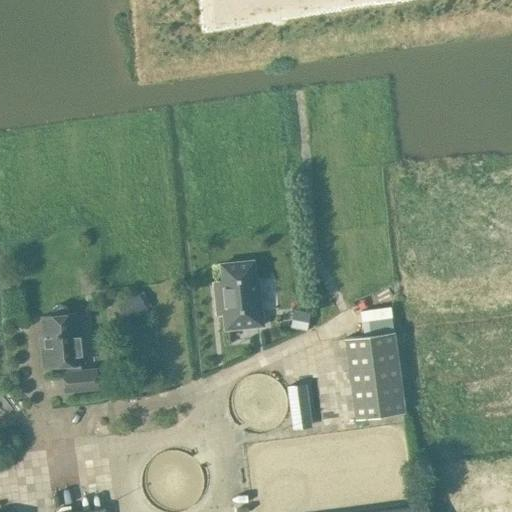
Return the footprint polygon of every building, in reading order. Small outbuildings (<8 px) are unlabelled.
[(253,260),(222,263),(224,282),(224,283),(225,298),(230,297),(232,315),(226,315),(227,327),(263,324),(258,279),(255,280),(255,272),(253,260)] [(46,347),(42,348),(44,367),(67,364),(67,372),(64,372),(66,390),(98,387),(96,369),(82,371),(81,363),(83,363),(78,313),(69,314),(68,309),(65,306),(61,305),(57,305),(54,307),(51,311),(51,315),(42,316),(46,347)] [(294,310),(290,326),(307,330),(311,313),(294,310)] [(405,413),(394,331),(345,338),(355,419),(405,413)] [(300,385),(288,386),(294,429),(306,427),(300,385)]
